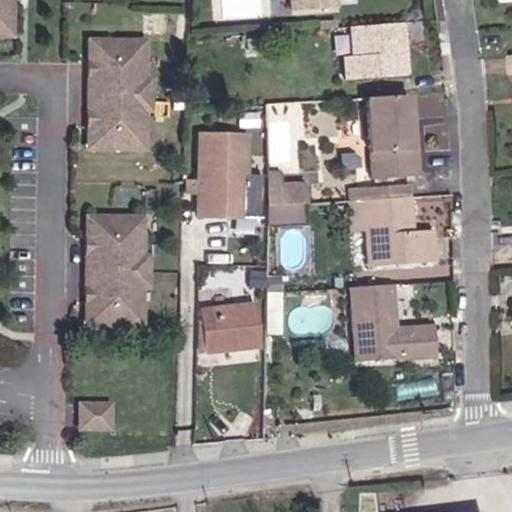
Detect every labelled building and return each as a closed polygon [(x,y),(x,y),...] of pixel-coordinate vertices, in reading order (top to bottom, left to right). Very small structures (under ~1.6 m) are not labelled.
[(291,0),(291,15),(341,12),(340,0),(291,0)] [(406,26),(352,29),(355,57),(345,57),(347,86),(412,79),(406,26)] [(125,142),(126,74),(118,74),(119,53),(79,53),(79,73),(68,73),(68,91),(62,92),(63,124),(68,124),(68,142),(76,143),(75,163),(118,163),(118,142),(125,142)] [(79,73),(79,53),(69,53),(68,73),(79,73)] [(414,98),(366,98),(373,179),(425,176),(414,98)] [(268,172),(268,177),(268,202),(308,203),(308,182),(285,183),(284,173),(268,172)] [(268,177),(240,176),(241,218),(268,219),(268,202),(268,177)] [(413,198),(366,200),(365,226),(394,225),(397,259),(437,261),(434,230),(415,230),(413,198)] [(124,319),(125,251),(117,251),(118,230),(77,230),(77,250),(67,250),(67,269),(61,268),(61,301),(67,301),(67,319),(74,319),(74,340),(117,340),(117,319),(124,319)] [(77,250),(77,230),(67,230),(67,250),(77,250)] [(397,285),(352,288),(355,361),(438,359),(435,323),(398,323),(397,285)] [(261,299),(202,305),(208,355),(262,348),(261,299)] [(67,387),(96,387),(96,364),(67,364),(67,387)] [(77,400),(76,430),(113,431),(113,400),(77,400)]
